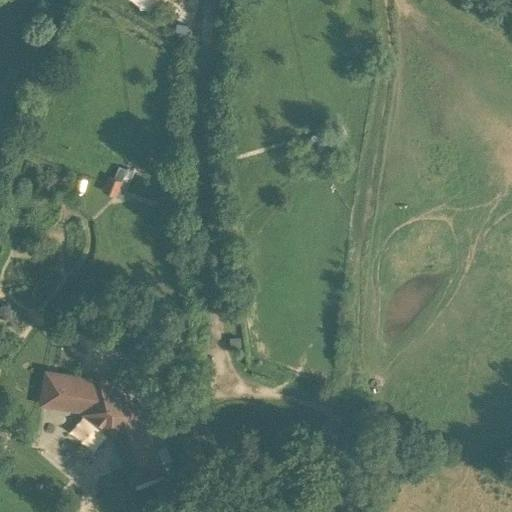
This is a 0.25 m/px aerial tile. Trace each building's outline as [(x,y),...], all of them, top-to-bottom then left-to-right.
[(189,26),(178,24),(177,32),(188,34),(189,26)] [(115,196),(118,189),(121,181),(110,177),(107,184),(104,191),(115,196)] [(74,409),(79,377),(78,377),(56,374),(48,372),(47,372),(42,404),(74,409)] [(114,433),(141,416),(145,412),(99,376),(96,380),(85,410),(114,433)] [(131,478),(161,466),(149,436),(119,448),(127,467),(127,468),(131,478)]
